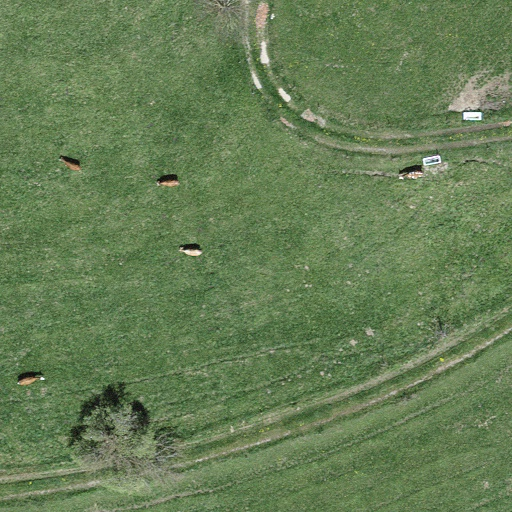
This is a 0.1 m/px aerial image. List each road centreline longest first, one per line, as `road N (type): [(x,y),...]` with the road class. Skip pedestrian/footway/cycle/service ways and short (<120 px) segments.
road 1 (track): [(511,319),(455,356),(341,407),(139,467),(0,490)]
road 2 (track): [(511,127),(402,147),(327,139),(271,88),(251,42),(260,0)]
